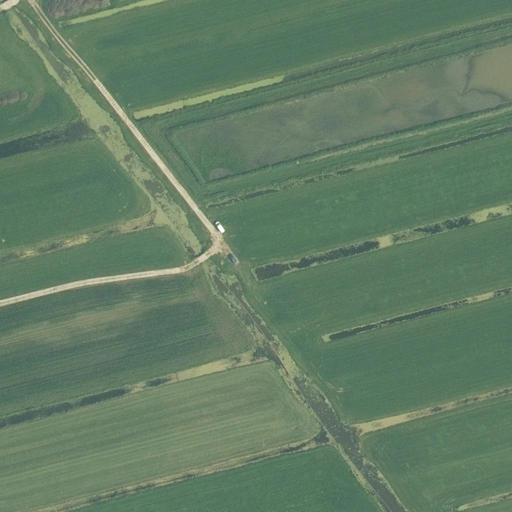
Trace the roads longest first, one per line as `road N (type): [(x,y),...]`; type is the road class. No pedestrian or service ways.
road 1 (track): [(236,260),(31,0)]
road 2 (track): [(0,305),(180,270),(219,247)]
